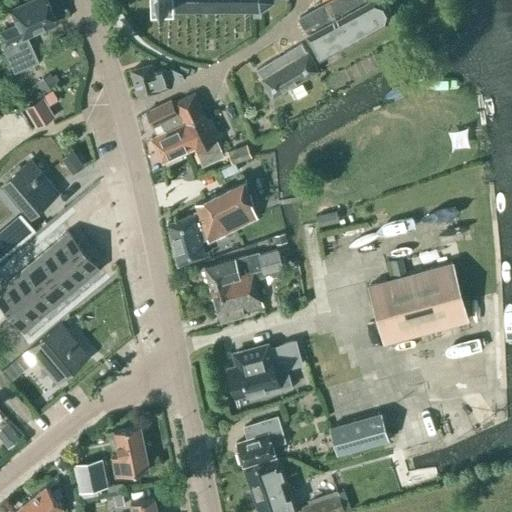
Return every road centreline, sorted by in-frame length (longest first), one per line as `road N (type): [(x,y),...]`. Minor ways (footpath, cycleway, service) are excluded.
road 1 (tertiary): [(178,371),(124,115),(85,0)]
road 2 (residential): [(0,484),(142,381),(178,371)]
road 3 (tertiary): [(212,511),(178,371)]
